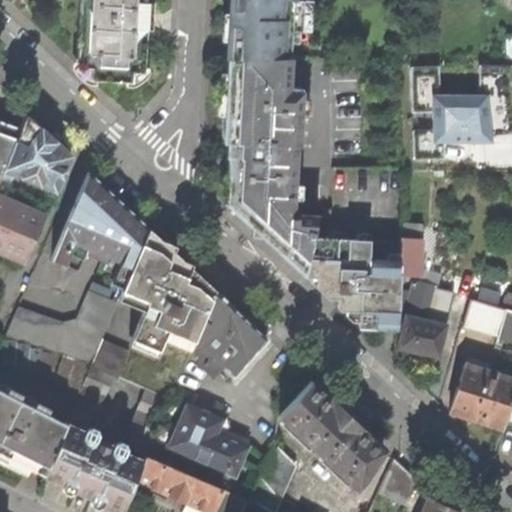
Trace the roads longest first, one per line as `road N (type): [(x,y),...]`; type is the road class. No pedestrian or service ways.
road 1 (residential): [(153,188),(508,511)]
road 2 (residential): [(0,48),(153,188)]
road 3 (residential): [(198,0),(184,140),(153,188)]
